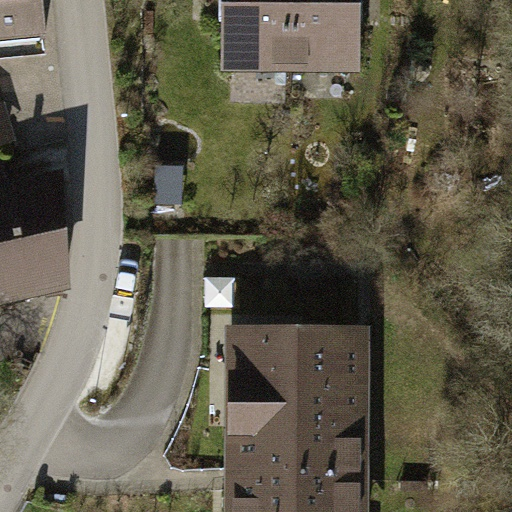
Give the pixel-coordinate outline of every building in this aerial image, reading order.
[(0,0),(0,47),(45,43),(41,0),(0,0)] [(222,0),(221,72),(361,75),(362,0),(222,0)] [(5,100),(0,101),(0,144),(17,140),(5,100)] [(62,169),(7,180),(4,157),(0,158),(0,306),(68,291),(62,169)] [(222,511),(366,511),(368,327),(224,326),(222,511)]
